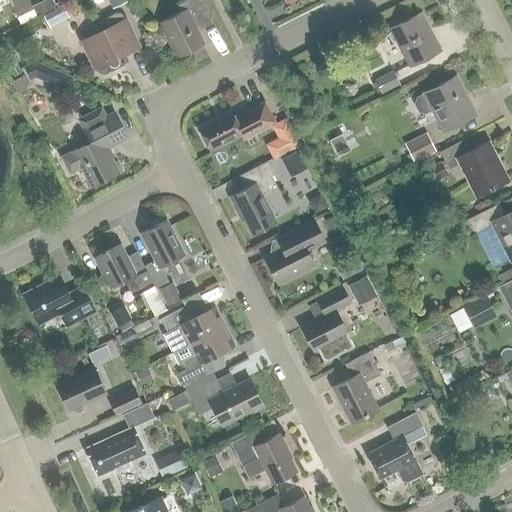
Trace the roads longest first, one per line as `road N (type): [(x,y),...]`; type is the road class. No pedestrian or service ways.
road 1 (residential): [(360,511),(179,171)]
road 2 (residential): [(179,171),(162,114),(175,98),(373,0)]
road 3 (residential): [(0,266),(179,171)]
